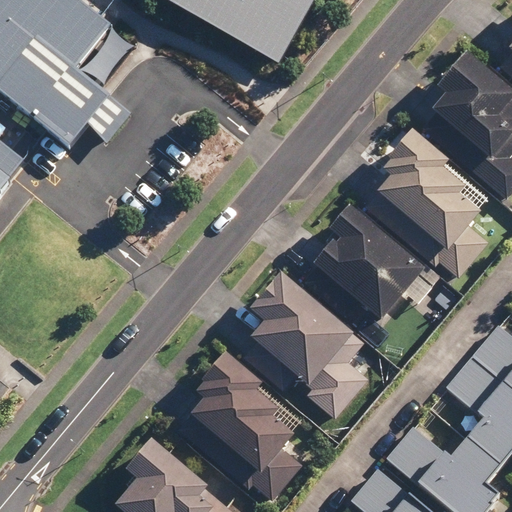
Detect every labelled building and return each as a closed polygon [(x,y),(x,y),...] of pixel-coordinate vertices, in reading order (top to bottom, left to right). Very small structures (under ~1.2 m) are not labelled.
[(114,22),(82,0),(0,0),(0,195),(26,164),(0,137),(0,88),(71,142),(93,123),(107,140),(130,111),(109,95),(100,87),(79,71),(114,22)] [(166,0),(280,62),(311,0),(166,0)] [(511,84),(477,50),(446,85),(456,93),(442,108),(445,111),(430,127),(511,201),(511,200),(511,154),(508,151),(511,147),(511,84)] [(373,167),(353,190),(373,208),(371,211),(441,269),(446,263),(465,280),(494,245),(476,230),(492,212),(469,192),(475,186),(456,170),(463,163),(422,129),(383,176),(373,167)] [(446,279),(361,206),(338,232),(345,237),(307,281),(352,320),(366,303),(391,325),(410,303),(419,311),(446,279)] [(366,335),(293,270),(259,309),(274,322),(244,356),(288,394),(307,373),(313,379),(305,388),(341,420),(375,382),(347,356),(366,335)] [(511,328),(506,324),(454,388),(492,419),(464,453),(458,448),(453,454),(418,426),(392,459),(428,488),(433,482),(469,511),(499,511),(511,494),(511,487),(503,481),(511,469),(511,328)] [(274,383),(237,350),(205,387),(214,395),(185,428),(256,491),(261,485),(277,500),(308,465),(292,451),(307,434),(287,416),(292,411),(268,389),(274,383)] [(219,486),(164,438),(140,466),(151,477),(124,508),(128,511),(240,511),(226,499),(222,504),(212,495),(219,486)] [(444,511),(383,465),(355,500),(370,511),(444,511)]
